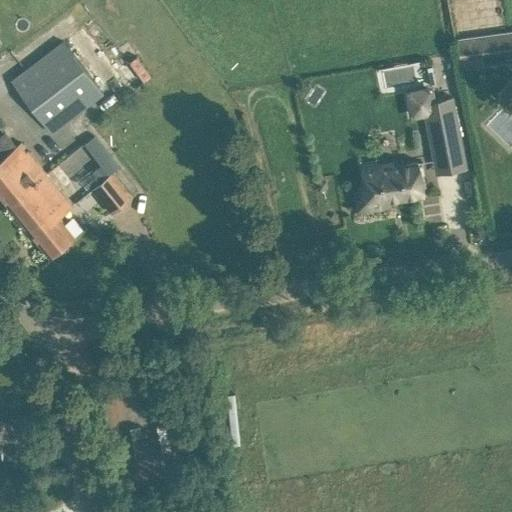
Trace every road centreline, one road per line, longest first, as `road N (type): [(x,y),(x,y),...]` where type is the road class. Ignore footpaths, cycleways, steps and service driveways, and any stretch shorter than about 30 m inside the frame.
road 1 (unclassified): [(45,335),(511,259)]
road 2 (unclassified): [(83,511),(45,335)]
